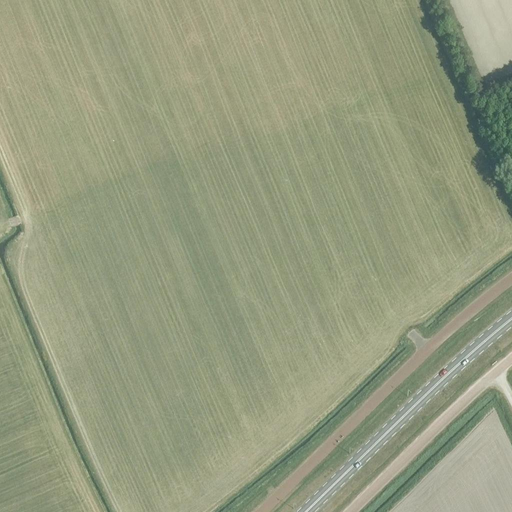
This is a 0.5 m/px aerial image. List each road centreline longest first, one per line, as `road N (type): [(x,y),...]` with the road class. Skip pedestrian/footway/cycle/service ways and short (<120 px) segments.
road 1 (unclassified): [(262,511),(476,304),(511,281)]
road 2 (primary): [(304,511),(511,316)]
road 3 (unclassified): [(351,511),(511,359)]
